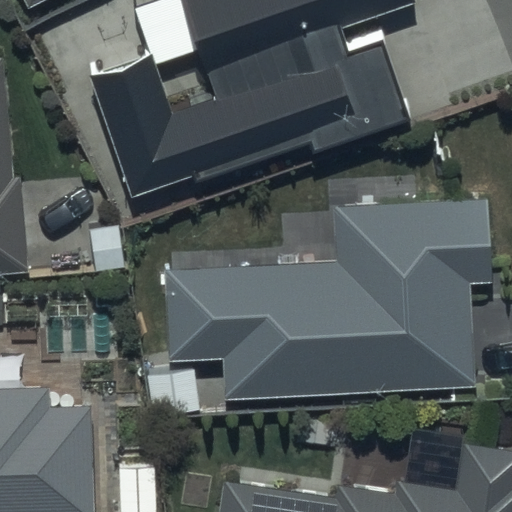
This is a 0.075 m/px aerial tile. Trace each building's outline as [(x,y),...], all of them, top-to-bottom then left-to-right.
[(409,0),(134,0),(130,2),(147,49),(87,70),(132,196),(311,133),(314,141),(412,106),(384,26),(348,39),(342,24),(409,0)] [(0,267),(28,266),(20,172),(8,173),(0,77),(0,267)] [(489,197),(333,206),(336,261),(164,270),(170,361),(224,359),(226,399),(476,385),(470,286),(494,284),(489,197)] [(48,405),(48,388),(0,388),(0,511),(93,511),(92,404),(48,405)] [(511,511),(511,431),(464,425),(458,471),(399,462),(398,473),(339,465),(336,479),(224,463),(218,511),(511,511)]
